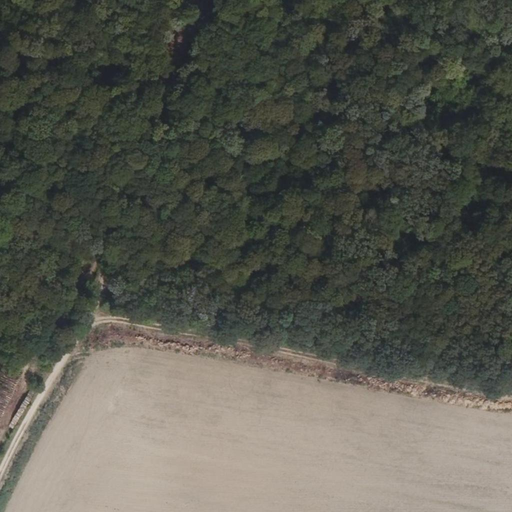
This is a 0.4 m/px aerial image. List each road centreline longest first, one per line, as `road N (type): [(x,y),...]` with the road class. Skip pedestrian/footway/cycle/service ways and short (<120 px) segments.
road 1 (track): [(511,397),(89,312)]
road 2 (track): [(102,288),(215,0)]
road 3 (track): [(102,288),(0,467)]
